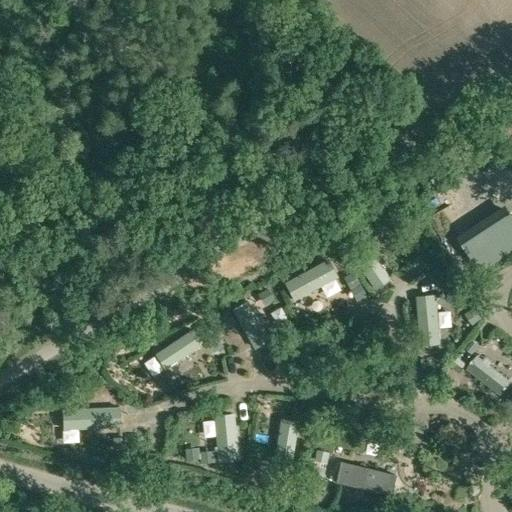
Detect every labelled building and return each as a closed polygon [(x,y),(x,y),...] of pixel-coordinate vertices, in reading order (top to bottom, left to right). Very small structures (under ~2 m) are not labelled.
[(511,250),(511,215),(507,208),(458,239),(479,272),(511,250)] [(388,278),(364,240),(348,250),(373,288),(388,278)] [(337,277),(327,258),(283,281),(293,300),(337,277)] [(269,340),(246,299),(230,308),(254,349),(269,340)] [(201,344),(191,327),(151,352),(162,369),(201,344)] [(115,426),(115,406),(61,408),(62,428),(115,426)] [(236,457),(232,413),(213,415),(216,459),(236,457)] [(279,418),(273,459),(291,462),(297,420),(279,418)] [(321,478),(366,489),(371,467),(326,456),(321,478)]
